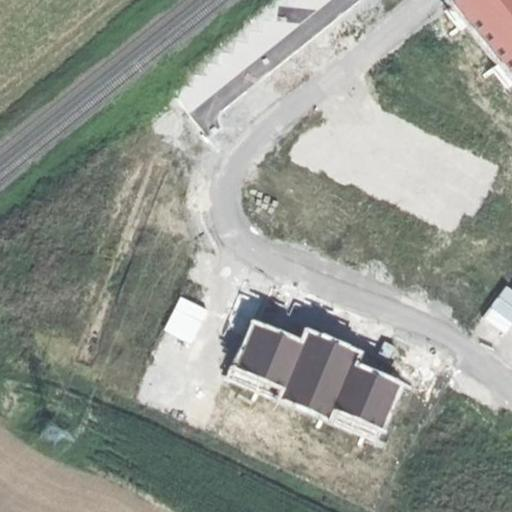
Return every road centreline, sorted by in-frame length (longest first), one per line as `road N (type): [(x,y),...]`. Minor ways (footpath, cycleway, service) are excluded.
road 1 (residential): [(511,388),(438,333),(253,247),(231,209),(232,170),(261,138),(432,0)]
road 2 (track): [(0,352),(329,511)]
